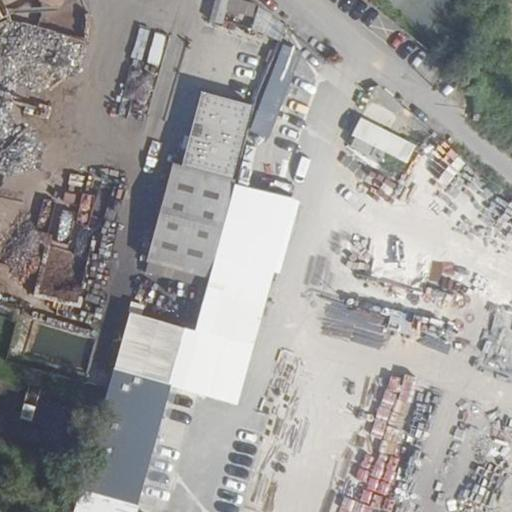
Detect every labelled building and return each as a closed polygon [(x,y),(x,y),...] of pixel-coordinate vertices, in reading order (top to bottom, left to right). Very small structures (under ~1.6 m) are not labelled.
[(231,2),(228,10),(255,17),(251,31),(278,37),(283,15),(231,2)] [(156,25),(149,54),(159,56),(166,27),(156,25)] [(336,132),(360,77),(291,44),(263,98),(336,132)] [(358,119),(350,139),(408,163),(416,143),(358,119)] [(219,191),(153,173),(133,246),(200,264),(219,191)] [(183,328),(127,313),(83,491),(139,505),(183,328)]
